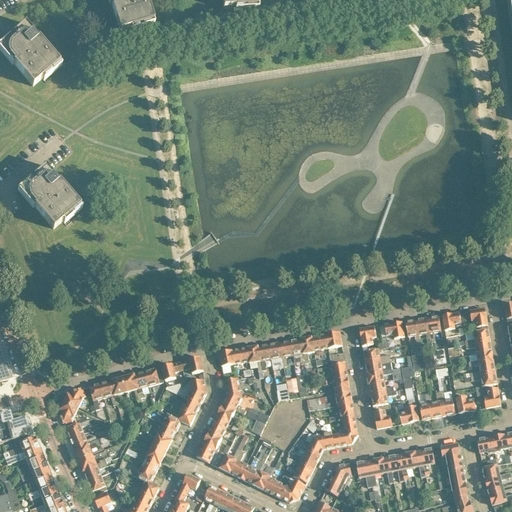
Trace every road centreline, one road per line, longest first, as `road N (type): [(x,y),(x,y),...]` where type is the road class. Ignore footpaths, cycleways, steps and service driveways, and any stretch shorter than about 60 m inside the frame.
road 1 (residential): [(35,393),(207,346)]
road 2 (residential): [(349,322),(492,297)]
road 3 (residential): [(207,346),(349,322)]
road 4 (residential): [(349,322),(371,450)]
road 5 (unclassified): [(82,511),(35,393)]
road 6 (unclassified): [(182,464),(216,394),(207,346)]
